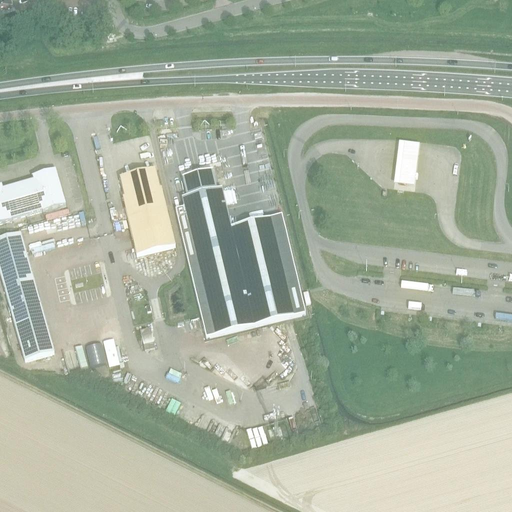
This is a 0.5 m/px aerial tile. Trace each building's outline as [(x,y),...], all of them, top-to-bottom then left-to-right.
[(9,0),(0,0),(0,11),(12,8),(9,0)] [(393,186),(413,188),(419,146),(398,144),(393,186)] [(1,187),(0,186),(0,225),(11,222),(11,221),(42,212),(42,213),(65,207),(55,171),(32,178),(33,181),(2,190),(1,187)] [(122,199),(127,219),(166,210),(161,190),(159,190),(154,171),(119,180),(124,199),(122,199)] [(182,199),(184,209),(175,211),(205,338),(254,325),(305,314),(281,216),(230,229),(221,190),(216,191),(211,172),(182,179),(186,198),(182,199)] [(166,210),(127,219),(136,258),(175,249),(166,210)] [(0,240),(0,274),(25,363),(54,355),(20,235),(0,240)] [(150,329),(145,330),(140,332),(145,352),(155,350),(150,329)]
